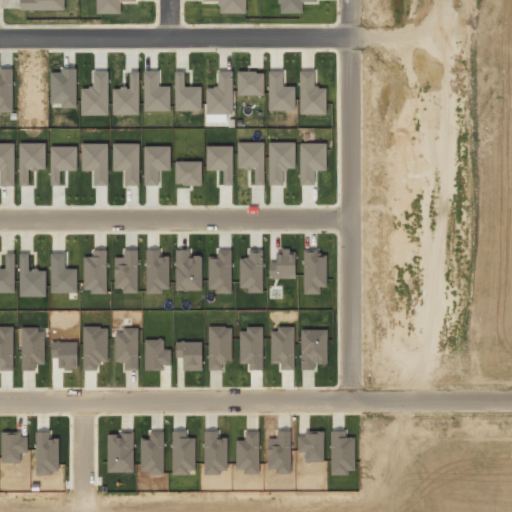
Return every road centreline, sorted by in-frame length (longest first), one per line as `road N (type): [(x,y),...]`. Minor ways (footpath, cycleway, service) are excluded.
road 1 (residential): [(0,400),(511,396)]
road 2 (residential): [(354,397),(350,0)]
road 3 (residential): [(0,216),(353,213)]
road 4 (residential): [(0,37),(351,37)]
